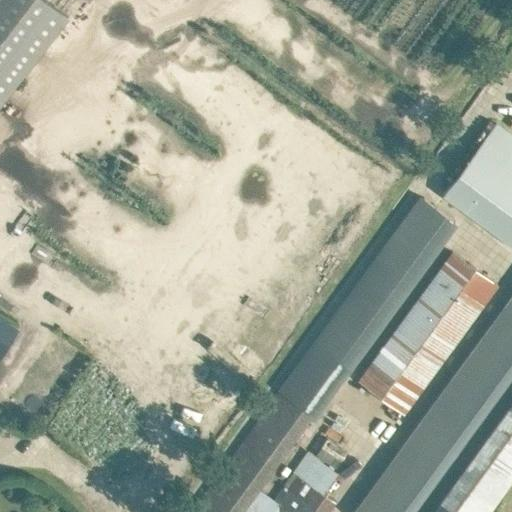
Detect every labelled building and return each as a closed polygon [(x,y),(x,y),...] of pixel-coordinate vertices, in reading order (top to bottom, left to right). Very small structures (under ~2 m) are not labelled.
[(51,0),(0,0),(0,104),(70,14),(51,0)] [(511,220),(511,133),(496,122),(455,178),(511,220)] [(422,195),(190,511),(327,511),(335,501),(293,471),(273,498),(260,488),(313,416),(315,418),(459,222),(422,195)] [(174,389),(259,253),(225,231),(140,367),(174,389)] [(403,413),(497,284),(451,251),(357,380),(403,413)] [(0,393),(54,435),(135,329),(80,287),(0,391),(0,393)] [(412,511),(511,375),(511,294),(353,511),(412,511)] [(0,317),(0,358),(2,359),(19,327),(0,317)] [(511,402),(432,511),(486,511),(511,477),(511,402)] [(422,414),(412,407),(392,436),(402,443),(422,414)] [(154,417),(110,479),(140,501),(185,439),(154,417)]
